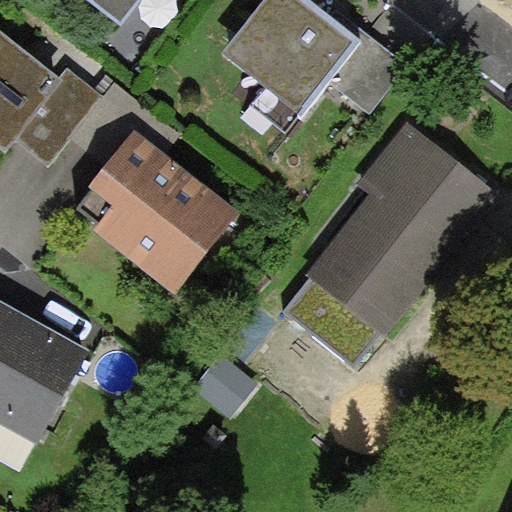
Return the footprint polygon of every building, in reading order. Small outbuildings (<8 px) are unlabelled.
[(87,0),(121,26),(141,0),(87,0)] [(330,17),(308,0),(263,0),(221,54),(302,117),(331,81),(362,42),(330,17)] [(337,8),(330,17),(362,42),(331,81),(371,112),(408,64),(337,8)] [(59,76),(0,29),(0,147),(5,151),(16,140),(62,79),(59,76)] [(66,66),(59,76),(62,79),(16,140),(48,165),(71,136),(104,96),(66,66)] [(166,154),(182,134),(115,81),(104,96),(71,136),(107,164),(135,130),(166,154)] [(502,195),(407,119),(357,182),(371,194),(306,274),(310,277),(282,313),(355,371),(384,335),(387,338),(502,195)] [(166,154),(135,130),(107,164),(89,187),(93,190),(78,208),(98,223),(95,228),(177,293),(240,213),(166,154)] [(89,350),(0,299),(0,424),(35,444),(89,350)] [(262,384),(221,350),(191,388),(232,421),(262,384)]
